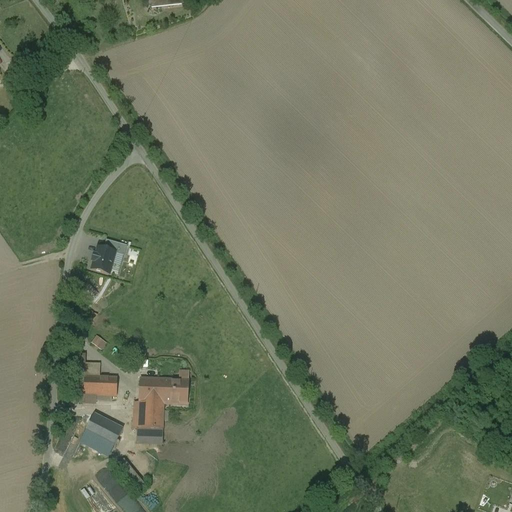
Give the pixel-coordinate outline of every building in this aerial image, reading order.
[(127,247),(106,242),(103,251),(115,254),(115,255),(124,257),(127,247)] [(109,276),(115,255),(115,254),(103,251),(98,249),(96,256),(94,256),(92,263),(93,264),(91,271),(109,276)] [(97,317),(90,313),(85,323),(91,326),(97,317)] [(105,345),(96,338),(92,345),(101,351),(105,345)] [(85,356),(73,355),(72,405),(83,405),(84,378),(85,378),(85,365),(85,356)] [(100,365),(85,365),(85,378),(100,378),(100,365)] [(85,378),(84,378),(83,405),(95,405),(95,402),(96,398),(111,398),(116,398),(117,379),(100,378),(85,378)] [(188,382),(140,380),(138,404),(142,405),(142,404),(163,405),(187,406),(188,382)] [(138,404),(133,404),(132,430),(141,430),(142,405),(138,404)] [(163,405),(142,404),(142,405),(141,430),(162,431),(163,405)] [(122,431),(94,416),(80,443),(108,458),(122,431)] [(141,430),(140,443),(162,444),(162,431),(141,430)] [(137,477),(124,461),(116,468),(128,484),(137,477)]
